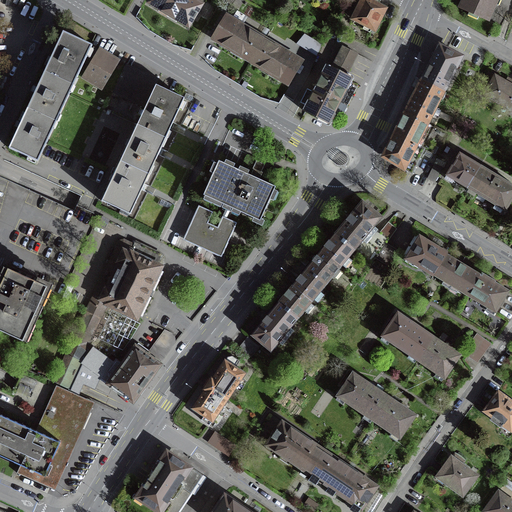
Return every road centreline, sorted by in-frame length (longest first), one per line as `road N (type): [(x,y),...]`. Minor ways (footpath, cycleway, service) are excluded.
road 1 (secondary): [(326,178),(148,419)]
road 2 (residential): [(121,32),(318,150)]
road 3 (residential): [(390,511),(511,338)]
road 4 (residential): [(361,169),(511,264)]
road 5 (residential): [(284,511),(148,419)]
road 6 (secondary): [(421,8),(359,144)]
road 7 (unknown): [(160,54),(99,188)]
road 8 (residential): [(0,124),(57,0)]
